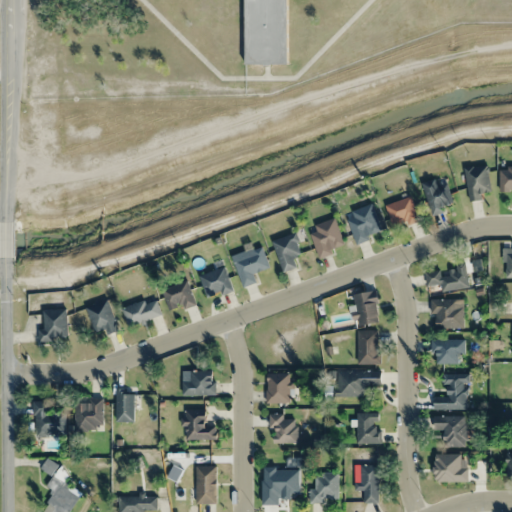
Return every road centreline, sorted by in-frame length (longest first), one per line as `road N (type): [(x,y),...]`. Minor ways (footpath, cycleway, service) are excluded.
road 1 (residential): [(6,372),(98,368),(464,232),(511,225)]
road 2 (tertiary): [(4,0),(6,511)]
road 3 (residential): [(391,259),(406,306),(406,468),(415,511)]
road 4 (residential): [(240,511),(242,374),(225,321)]
